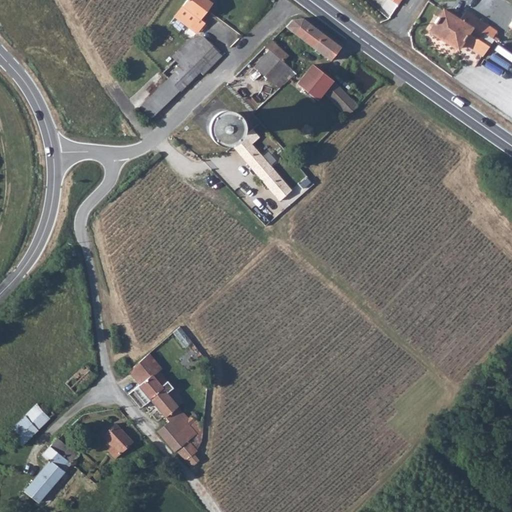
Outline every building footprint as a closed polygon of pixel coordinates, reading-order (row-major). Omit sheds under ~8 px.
[(214,2),(211,0),(189,0),(177,16),(199,32),(207,22),(202,18),(214,2)] [(440,43),(455,22),(439,11),(425,33),(440,43)] [(327,59),(342,42),(303,13),(293,14),(283,22),(327,59)] [(471,20),(460,13),(455,22),(465,29),(471,20)] [(480,59),(493,42),(480,34),(484,29),(471,20),(465,29),(455,22),(440,43),(436,50),(448,59),(458,44),(480,59)] [(205,73),(223,55),(205,36),(193,34),(173,53),(182,63),(195,76),(202,69),(205,73)] [(283,54),(267,37),(260,42),(267,48),(278,60),(283,54)] [(286,68),(278,60),(267,48),(248,66),(268,86),(286,68)] [(345,111),(355,101),(310,62),(293,80),(296,84),(294,88),(304,98),(308,95),(313,99),(322,90),(345,111)] [(182,63),(169,76),(140,106),(152,119),(195,76),(182,63)] [(227,120),(227,116),(226,111),(224,108),(219,105),(214,104),(209,105),(205,108),(203,113),(202,117),(204,122),(207,126),(211,128),(216,129),(220,127),(224,125),(227,120)] [(134,143),(140,137),(133,132),(128,138),(134,143)] [(254,174),(267,164),(246,139),(234,150),(254,174)] [(254,174),(272,195),(285,184),(267,164),(254,174)] [(183,345),(190,339),(179,325),(172,331),(183,345)] [(165,374),(147,352),(125,370),(139,387),(151,377),(156,382),(160,379),(165,374)] [(511,363),(509,362),(498,377),(511,385),(511,363)] [(73,394),(95,374),(85,363),(63,384),(73,394)] [(172,393),(160,379),(156,382),(151,377),(139,387),(128,395),(141,412),(152,403),(171,427),(161,436),(177,456),(181,453),(194,468),(200,463),(195,458),(200,454),(193,445),(199,440),(192,432),(196,429),(192,425),(190,427),(166,397),(172,393)] [(34,402),(0,430),(5,437),(10,434),(17,443),(49,414),(41,404),(38,405),(34,402)] [(106,446),(102,450),(104,452),(102,455),(108,460),(127,441),(110,423),(97,435),(106,446)] [(56,437),(50,443),(60,454),(68,462),(78,453),(65,440),(62,442),(56,437)] [(18,487),(22,491),(30,498),(63,467),(56,460),(60,454),(50,443),(38,454),(44,461),(18,487)]
